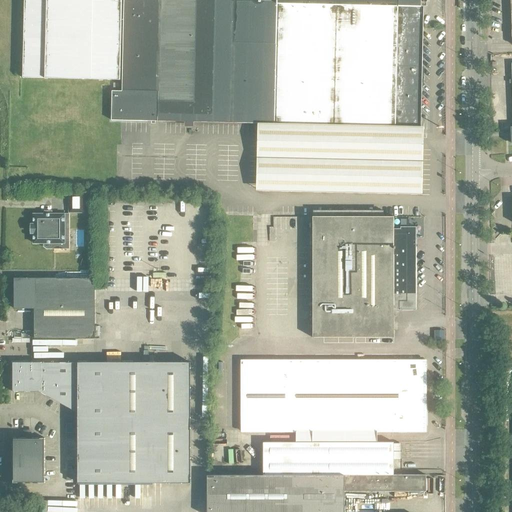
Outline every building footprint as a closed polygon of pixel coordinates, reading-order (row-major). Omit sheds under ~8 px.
[(24,0),(23,78),(122,80),(122,92),(113,92),(112,121),(157,122),(257,124),(315,126),(315,136),(320,137),(325,136),(330,138),(335,136),(340,138),(345,136),(350,138),(355,137),(375,137),(375,127),(421,128),(424,7),(405,7),(404,0),(24,0)] [(315,126),(257,124),(256,191),(422,195),(424,128),(421,128),(375,127),(375,137),(355,137),(350,138),(345,136),(340,138),(335,136),(330,138),(325,136),(320,137),(315,136),(315,126)] [(70,194),(70,214),(86,214),(86,194),(70,194)] [(44,211),(44,215),(34,215),(34,225),(31,225),(31,234),(34,234),(34,244),(44,244),(44,247),(47,249),(52,249),(54,247),(54,244),(64,244),(64,243),(69,243),(69,216),(64,216),(64,215),(52,215),(52,211),(44,211)] [(313,218),(313,339),(394,339),(394,309),(401,309),(401,311),(416,311),(416,228),(401,228),(401,230),(394,230),(394,218),(313,218)] [(95,279),(14,279),(14,309),(34,309),(34,339),(95,339),(95,279)] [(242,361),(242,433),(285,433),(296,433),(296,443),(377,443),(377,433),(426,432),(426,361),(285,361),(242,361)] [(40,392),(40,363),(13,363),(13,392),(40,392)] [(40,363),(40,392),(78,413),(78,483),(191,484),(191,363),(78,363),(42,363),(40,363)] [(13,483),(45,483),(45,438),(34,438),(34,433),(25,433),(25,438),(13,438),(13,483)] [(263,476),(394,476),(394,443),(263,443),(263,476)] [(208,476),(208,493),(207,511),(344,511),(345,492),(426,492),(426,476),(394,476),(263,476),(208,476)]
